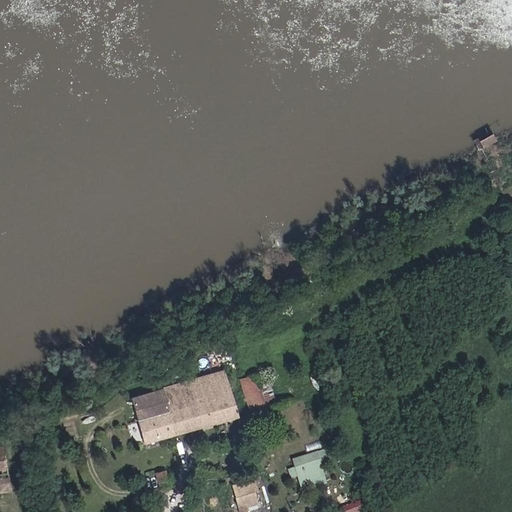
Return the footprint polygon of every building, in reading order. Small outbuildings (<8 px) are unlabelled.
[(169,417),(231,399),(217,354),(159,372),(165,395),(162,395),(169,417)] [(253,359),(237,364),(249,402),(265,397),(253,359)] [(162,395),(165,395),(159,372),(130,381),(137,403),(162,395)] [(143,425),(169,417),(165,404),(162,395),(137,403),(143,425)] [(0,474),(12,472),(7,427),(0,428),(0,474)] [(320,442),(288,450),(290,458),(283,460),(286,469),(293,467),(294,473),(295,472),(297,481),(321,474),(316,455),(323,453),(320,442)] [(158,464),(169,461),(166,454),(156,458),(158,464)] [(249,479),(249,476),(252,475),(258,473),(256,466),(228,473),(231,486),(230,486),(230,488),(231,488),(233,493),(241,491),(241,495),(253,492),(249,479)] [(342,511),(359,511),(355,501),(341,506),(342,511)]
